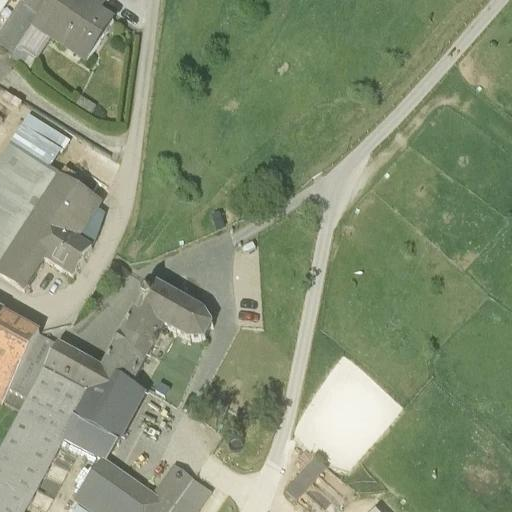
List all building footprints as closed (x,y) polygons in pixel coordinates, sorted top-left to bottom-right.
[(0,0),(0,17),(11,0),(0,0)] [(112,22),(100,14),(104,8),(91,0),(25,0),(24,3),(0,38),(0,48),(33,70),(53,40),(86,62),(112,22)] [(80,244),(102,210),(51,177),(69,148),(27,121),(0,161),(0,272),(28,290),(44,264),(41,262),(60,232),(80,244)] [(80,244),(60,232),(41,262),(44,264),(72,281),(91,251),(80,244)] [(149,286),(133,317),(163,332),(188,346),(205,344),(212,329),(204,316),(149,286)] [(163,332),(133,317),(103,373),(133,390),(163,332)] [(0,324),(0,407),(8,393),(37,339),(38,339),(3,319),(0,324)] [(29,405),(59,349),(37,339),(8,393),(29,405)] [(0,457),(0,511),(27,511),(65,444),(76,422),(103,373),(59,349),(29,405),(0,457)] [(133,390),(103,373),(76,422),(119,446),(147,397),(133,390)] [(76,422),(65,444),(103,466),(119,446),(76,422)] [(77,503),(89,511),(198,511),(206,501),(173,478),(155,503),(103,466),(77,503)] [(312,466),(287,494),(300,506),(325,477),(312,466)]
